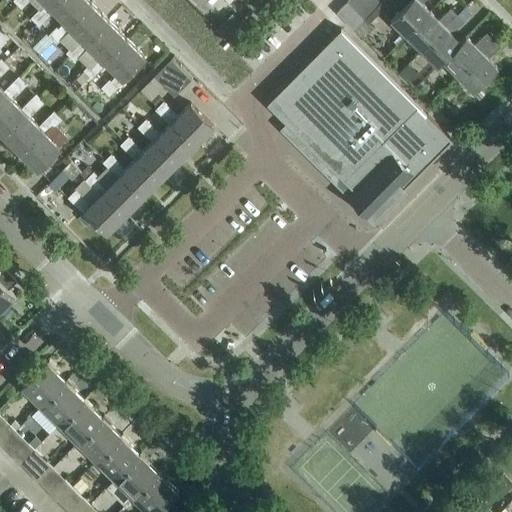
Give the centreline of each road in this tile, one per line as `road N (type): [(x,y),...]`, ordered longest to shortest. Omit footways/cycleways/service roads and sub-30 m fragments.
road 1 (unclassified): [(230,410),(421,213)]
road 2 (unclassified): [(230,410),(171,384),(80,296)]
road 3 (unclassified): [(421,213),(511,123)]
road 4 (residential): [(511,303),(421,213)]
